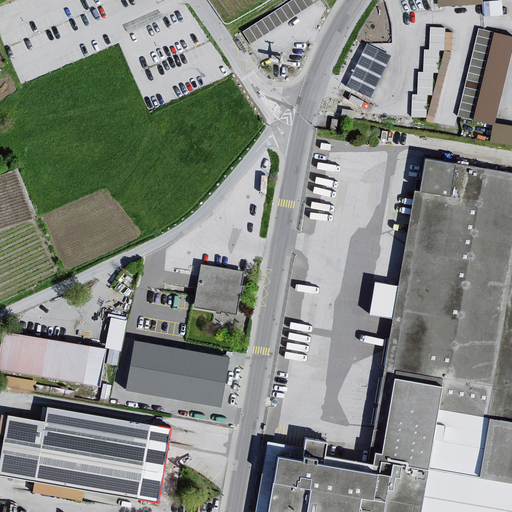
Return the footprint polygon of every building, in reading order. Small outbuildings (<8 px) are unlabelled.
[(312,0),(291,0),(242,32),(251,44),(314,3),(312,0)] [(484,0),(485,14),(504,13),(502,0),(484,0)] [(437,72),(428,119),(455,125),(460,97),(443,94),(456,29),(432,24),(428,47),(427,47),(423,69),(437,72)] [(491,139),(511,142),(511,122),(499,120),(511,38),(511,31),(476,26),(461,116),(493,121),(491,139)] [(249,51),(241,40),(237,42),(245,54),(249,51)] [(392,56),(366,43),(345,85),(371,97),(392,56)] [(413,115),(428,115),(429,85),(420,85),(420,92),(414,92),(413,115)] [(355,111),(342,108),(341,116),(354,118),(355,111)] [(511,511),(511,174),(426,159),(420,192),(415,191),(398,286),(393,319),(384,373),(397,375),(383,455),(375,453),(373,466),(328,458),(331,443),(305,439),(302,461),(278,457),(268,511),(511,511)] [(242,275),(200,266),(193,308),(235,316),(242,275)] [(393,319),(398,286),(375,282),(369,315),(393,319)] [(112,315),(106,345),(121,348),(127,318),(112,315)] [(0,372),(97,389),(106,353),(0,334),(0,336),(0,372)] [(231,354),(132,335),(123,387),(221,405),(231,354)] [(0,475),(154,505),(171,430),(43,408),(40,422),(4,416),(0,438),(0,475)]
